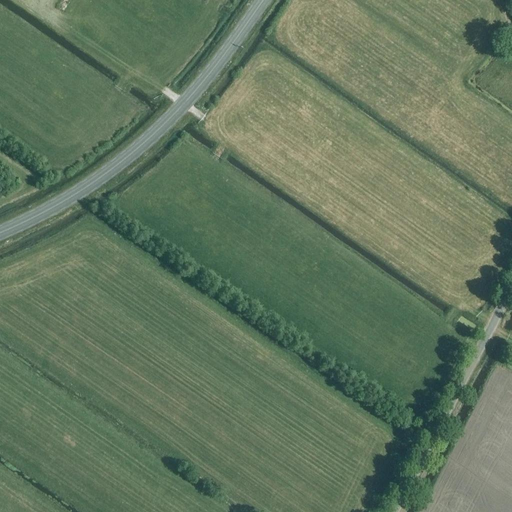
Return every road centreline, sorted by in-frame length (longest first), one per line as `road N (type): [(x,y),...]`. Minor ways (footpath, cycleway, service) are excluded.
road 1 (primary): [(0,233),(67,200),(143,143),(208,75),(262,0)]
road 2 (unclassified): [(393,511),(511,285)]
